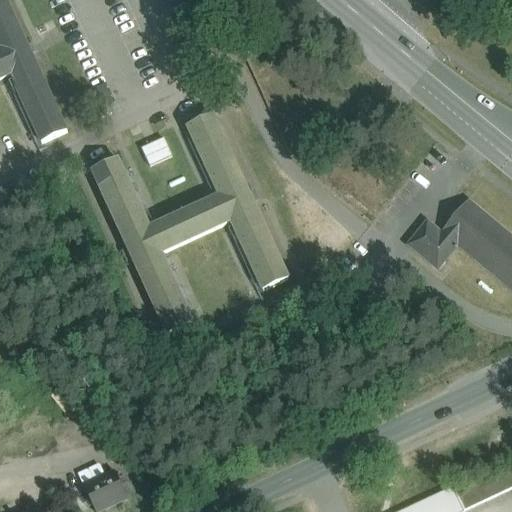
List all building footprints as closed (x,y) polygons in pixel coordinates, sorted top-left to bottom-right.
[(0,0),(0,80),(9,76),(42,145),(67,134),(36,67),(37,67),(23,37),(22,38),(4,0),(0,0)] [(52,21),(35,29),(39,38),(56,29),(52,21)] [(149,231),(117,162),(93,174),(124,240),(123,240),(136,270),(137,269),(168,336),(192,325),(160,256),(231,223),(263,292),(288,281),(257,214),(258,214),(244,185),(243,185),(213,119),(188,130),(220,199),(149,231)] [(141,151),(149,169),(171,159),(164,141),(141,151)] [(511,239),(468,203),(440,236),(427,225),(409,246),(438,270),(457,246),(511,292),(511,239)] [(58,391),(49,399),(66,416),(74,408),(58,391)] [(105,440),(88,423),(80,431),(96,448),(105,440)] [(511,463),(408,511),(463,511),(511,489),(511,463)] [(115,474),(84,488),(94,511),(104,511),(128,501),(115,474)]
